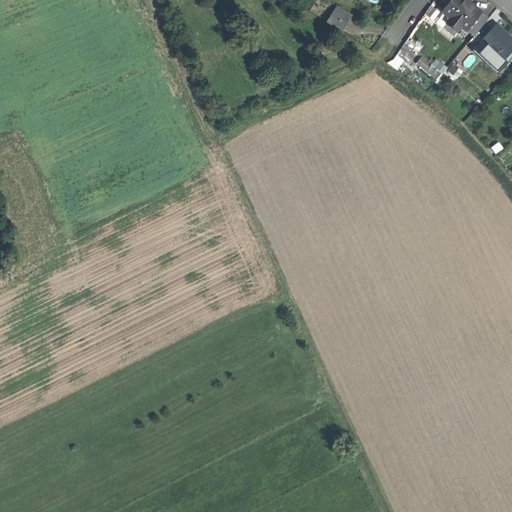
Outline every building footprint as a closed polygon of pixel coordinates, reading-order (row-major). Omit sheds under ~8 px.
[(450,18),(461,27),(467,31),(482,12),(469,2),(466,0),(450,0),(442,12),(450,18)] [(337,8),(327,23),(340,31),(346,23),(340,19),(344,12),(337,8)] [(350,17),(344,12),(340,19),(346,23),(350,17)] [(467,31),(473,36),(488,17),(482,12),(467,31)] [(461,27),(450,18),(446,24),(457,32),(461,27)] [(504,59),(511,49),(511,39),(507,34),(496,24),(482,39),(504,59)] [(426,68),(436,78),(446,67),(437,58),(426,68)]
